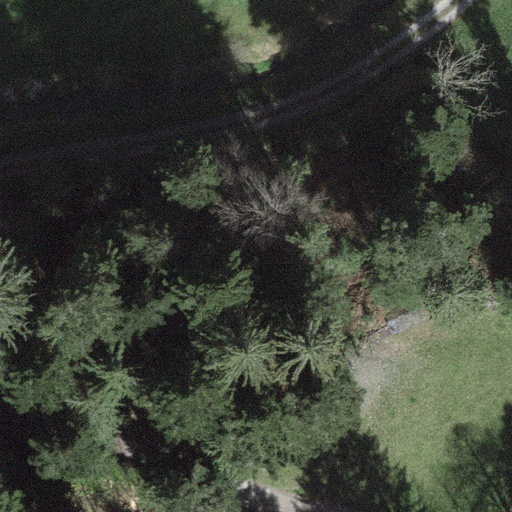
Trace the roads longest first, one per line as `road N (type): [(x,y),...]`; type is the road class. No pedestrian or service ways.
road 1 (track): [(0,170),(270,113),(384,59),(446,0)]
road 2 (track): [(306,511),(0,405)]
